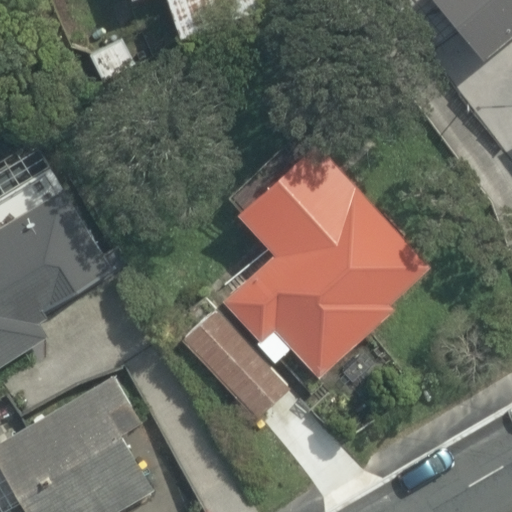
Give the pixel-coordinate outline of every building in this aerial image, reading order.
[(266,14),(261,0),(138,0),(142,11),(164,4),(177,43),(266,14)] [(511,0),(385,0),(408,27),(441,0),(490,60),(511,42),(511,0)] [(282,262),(179,341),(228,404),(293,354),(312,379),(450,273),(345,138),(245,215),(282,262)] [(0,381),(59,346),(47,325),(124,278),(58,169),(0,203),(0,381)] [(0,443),(0,511),(24,511),(28,510),(29,511),(116,511),(180,477),(125,376),(0,443)]
